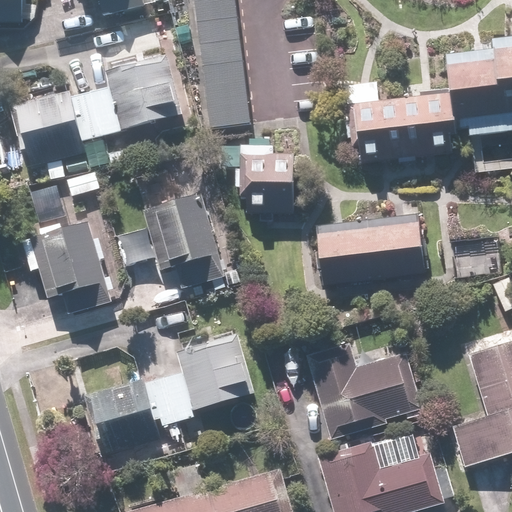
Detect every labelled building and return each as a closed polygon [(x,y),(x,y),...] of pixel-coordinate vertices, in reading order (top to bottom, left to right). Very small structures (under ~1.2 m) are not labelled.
[(0,0),(0,27),(30,29),(31,0),(0,0)] [(96,0),(102,21),(144,11),(140,0),(96,0)] [(195,0),(211,129),(249,124),(233,0),(195,0)] [(350,117),(357,168),(451,156),(449,145),(511,136),(511,42),(484,46),(485,58),(438,65),(444,104),(350,117)] [(11,114),(26,169),(39,166),(44,183),(105,167),(101,150),(98,140),(182,118),(166,60),(94,79),(97,91),(11,114)] [(243,161),(243,214),(294,214),(294,161),(243,161)] [(198,196),(141,214),(159,275),(174,270),(181,291),(223,278),(198,196)] [(314,229),(320,289),(424,279),(418,219),(314,229)] [(84,227),(19,247),(28,275),(37,272),(45,300),(61,295),(67,316),(107,303),(84,227)] [(168,377),(80,400),(96,461),(163,443),(160,430),(193,421),(191,412),(252,396),(237,340),(163,360),(168,377)] [(349,344),(303,358),(329,442),(420,414),(402,354),(356,369),(349,344)] [(511,344),(464,360),(482,417),(448,428),(461,472),(511,455),(511,344)] [(431,475),(425,456),(379,471),(371,445),(314,464),(329,511),(405,511),(453,497),(445,470),(431,475)] [(171,476),(178,500),(136,511),(293,511),(281,470),(210,491),(202,467),(171,476)]
